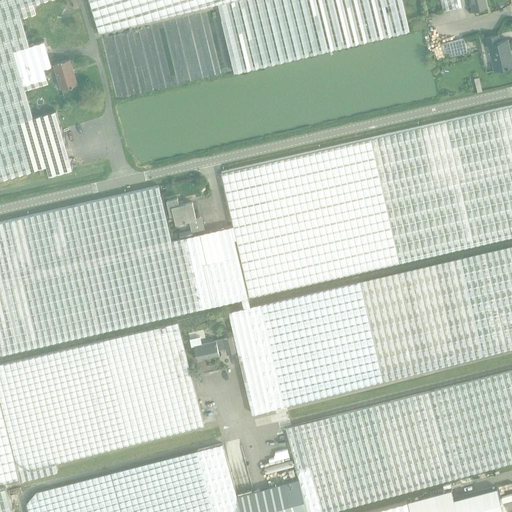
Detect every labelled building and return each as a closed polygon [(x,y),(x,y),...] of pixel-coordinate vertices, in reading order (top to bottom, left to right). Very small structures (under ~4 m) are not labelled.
[(0,0),(0,176),(46,164),(50,178),(74,171),(58,112),(35,118),(27,90),(50,83),(46,69),(54,66),(47,42),(31,47),(23,18),(38,13),(36,4),(50,0),(0,0)] [(409,29),(401,0),(88,0),(98,32),(218,2),(234,72),(409,29)] [(440,0),(443,11),(462,6),(460,0),(440,0)] [(469,0),(472,10),(487,6),(485,0),(469,0)] [(47,38),(62,33),(57,16),(42,21),(47,38)] [(494,69),(511,65),(510,55),(506,39),(500,41),(498,34),(483,38),(484,45),(488,44),(494,69)] [(448,42),(451,55),(467,52),(464,39),(448,42)] [(447,42),(440,44),(443,54),(449,53),(447,42)] [(73,84),(77,83),(70,59),(54,64),(61,88),(71,85),(71,86),(73,85),(73,84)] [(479,77),(474,78),(477,92),(482,91),(479,77)] [(511,234),(511,105),(222,172),(250,295),(511,234)] [(173,183),(165,185),(167,193),(174,192),(173,183)] [(159,186),(0,222),(0,354),(9,352),(213,304),(196,233),(172,239),(167,216),(159,186)] [(177,197),(166,200),(170,215),(174,215),(176,222),(187,220),(190,232),(203,229),(200,217),(196,218),(192,201),(179,204),(177,197)] [(232,225),(196,233),(213,304),(248,296),(232,225)] [(511,245),(247,306),(247,305),(228,309),(238,352),(252,413),(271,409),(490,352),(511,346),(511,245)] [(178,322),(47,352),(0,362),(0,482),(20,478),(20,480),(58,470),(56,463),(121,446),(205,425),(186,352),(178,322)] [(220,355),(219,352),(218,349),(225,348),(226,353),(236,351),(233,335),(222,337),(223,338),(201,343),(199,337),(189,339),(190,346),(193,346),(197,360),(220,355)] [(285,427),(299,478),(307,511),(327,511),(511,461),(511,369),(472,380),(285,427)] [(241,511),(237,495),(222,442),(193,450),(36,490),(26,503),(28,511),(241,511)] [(307,511),(299,478),(237,495),(241,511),(307,511)] [(0,488),(0,511),(410,511),(407,501),(365,511),(11,511),(6,491),(5,487),(0,488)] [(451,489),(407,501),(410,511),(503,511),(497,487),(454,499),(451,489)]
